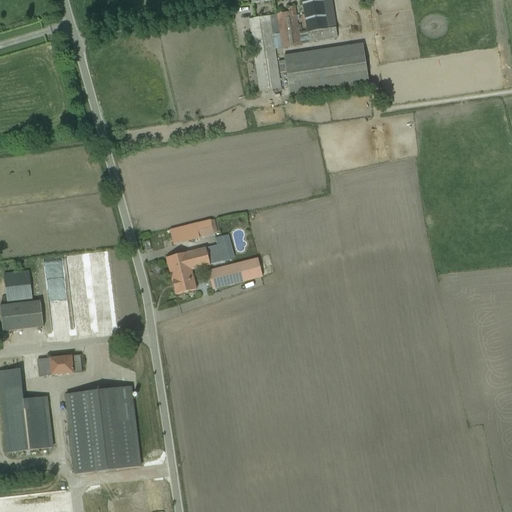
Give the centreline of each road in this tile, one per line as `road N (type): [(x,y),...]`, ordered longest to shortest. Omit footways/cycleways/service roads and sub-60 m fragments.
road 1 (residential): [(152,334),(63,0)]
road 2 (residential): [(179,511),(152,334)]
road 3 (unclassified): [(0,351),(152,334)]
